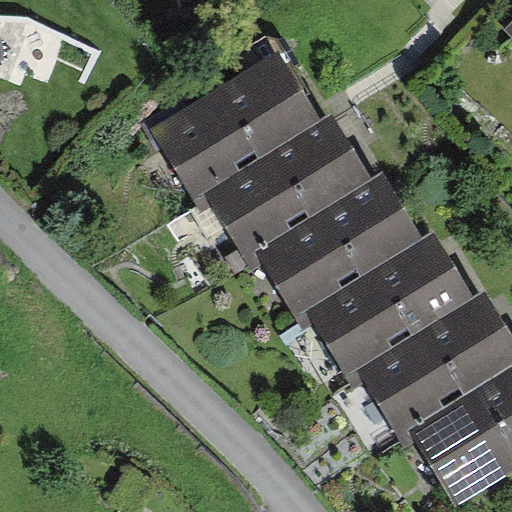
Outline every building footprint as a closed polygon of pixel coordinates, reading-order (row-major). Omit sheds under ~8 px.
[(326,129),(284,58),(158,133),(200,204),(211,197),(326,129)] [(337,122),(326,129),(211,197),(250,263),(262,257),(377,188),(337,122)] [(389,181),(377,188),(262,257),(301,322),(312,315),(428,247),(389,181)] [(439,240),(428,247),(312,315),(352,381),(363,375),(478,307),(439,240)] [(511,335),(490,299),(478,307),(363,375),(404,442),(416,435),(511,377),(511,335)] [(511,377),(416,435),(462,511),(463,511),(511,483),(511,377)]
